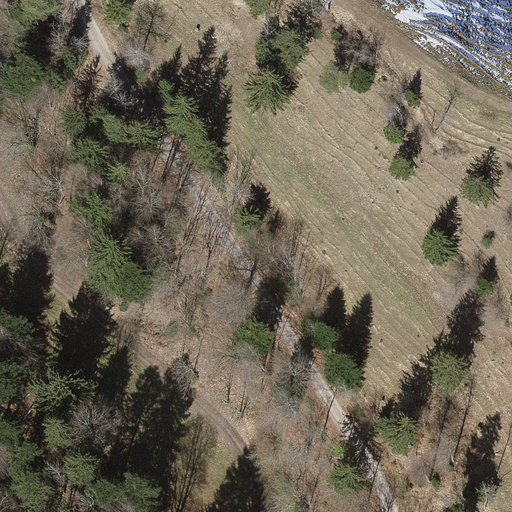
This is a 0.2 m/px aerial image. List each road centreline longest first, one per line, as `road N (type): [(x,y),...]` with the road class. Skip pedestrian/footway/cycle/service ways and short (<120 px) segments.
road 1 (track): [(392,511),(307,374),(80,47),(59,0)]
road 2 (track): [(266,511),(232,438),(139,340),(70,291),(0,186)]
road 3 (track): [(511,117),(447,99),(318,0)]
